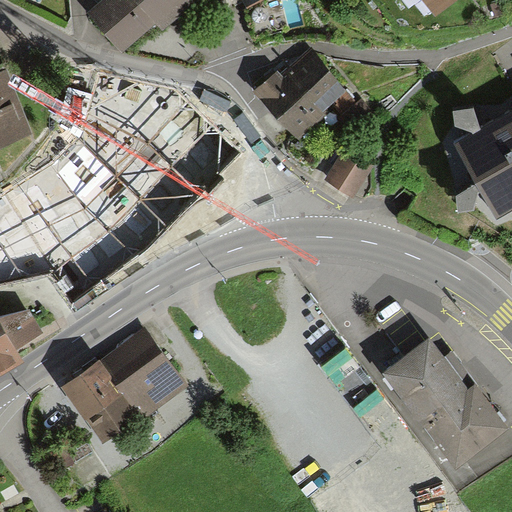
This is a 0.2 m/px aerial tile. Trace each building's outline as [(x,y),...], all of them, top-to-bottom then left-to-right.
[(93,0),(92,2),(127,43),(158,17),(164,23),(190,0),(93,0)] [(427,0),(435,9),(445,0),(427,0)] [(282,61),(254,85),(298,137),(333,108),(327,101),(344,87),(309,46),(286,66),(282,61)] [(0,137),(36,124),(9,51),(0,54),(0,137)] [(348,89),(333,101),(360,135),(380,119),(362,96),(357,100),(348,89)] [(210,119),(199,142),(145,93),(132,107),(117,137),(132,149),(147,157),(135,181),(162,205),(173,194),(181,178),(198,194),(206,198),(220,182),(240,143),(220,124),(210,119)] [(511,206),(511,113),(486,128),(476,104),(458,107),(459,122),(474,127),(476,131),(458,141),(479,176),(460,187),(461,205),(477,203),(481,188),(484,186),(499,214),(511,206)] [(373,163),(347,145),(325,176),(351,194),(373,163)] [(116,237),(77,194),(98,175),(81,157),(23,209),(78,270),(116,237)] [(0,306),(0,305),(0,363),(23,350),(17,339),(43,324),(24,292),(0,306)] [(99,351),(62,376),(103,435),(142,408),(145,412),(187,383),(147,324),(102,354),(99,351)] [(431,332),(383,367),(453,461),(508,420),(474,375),(467,380),(431,332)] [(0,511),(10,511),(5,502),(0,505),(0,511)]
